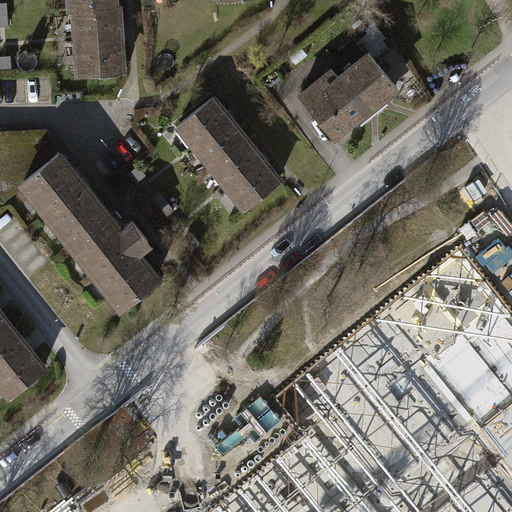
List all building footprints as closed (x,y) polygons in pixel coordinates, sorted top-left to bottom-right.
[(72,40),(117,37),(115,5),(111,5),(70,8),(72,40)] [(74,73),(119,70),(117,37),(72,40),(74,66),(74,73)] [(298,91),(331,133),(352,117),(368,104),(376,97),(392,86),(372,61),(364,51),(334,74),(329,67),(298,91)] [(175,123),(192,143),(225,117),(209,96),(175,123)] [(192,143),(208,164),(242,137),(225,117),(192,143)] [(39,130),(0,131),(0,187),(5,193),(20,180),(19,178),(48,155),(43,140),(39,130)] [(212,170),(224,185),(258,158),(242,137),(208,164),(212,170)] [(76,178),(54,151),(48,155),(19,178),(20,180),(119,303),(153,276),(132,249),(144,239),(133,226),(117,240),(84,199),(71,182),(76,178)] [(224,185),(241,205),(274,179),(258,158),(224,185)] [(348,381),(468,292),(433,245),(314,334),(348,381)] [(407,455),(511,376),(511,345),(492,319),(372,408),(407,455)] [(0,363),(23,345),(7,324),(0,329),(0,363)] [(40,366),(23,345),(0,363),(0,385),(6,393),(40,366)] [(246,431),(222,435),(226,461),(310,448),(298,374),(238,383),(246,431)] [(188,490),(230,456),(211,433),(169,467),(188,490)]
